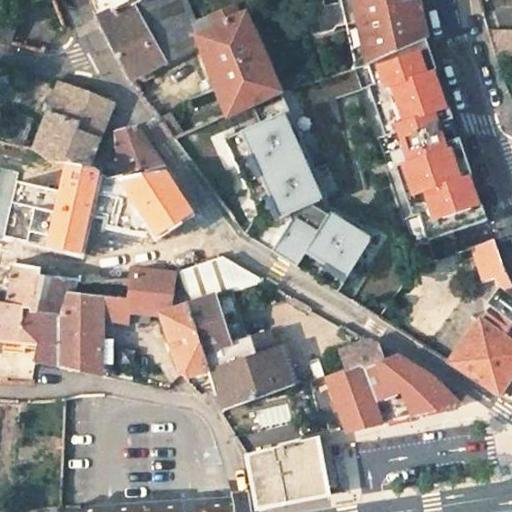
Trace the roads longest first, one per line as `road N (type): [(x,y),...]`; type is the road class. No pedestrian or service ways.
road 1 (unclassified): [(103,57),(233,241),(511,414)]
road 2 (residential): [(0,389),(96,383),(200,403),(215,422),(242,511)]
road 3 (tertiary): [(448,0),(492,152)]
